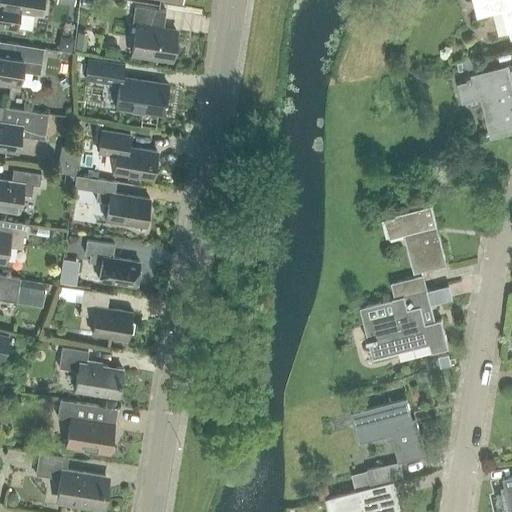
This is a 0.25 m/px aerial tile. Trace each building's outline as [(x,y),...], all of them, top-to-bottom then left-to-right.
[(0,0),(0,26),(16,29),(19,11),(41,14),(42,0),(0,0)] [(82,0),(82,7),(91,8),(92,0),(82,0)] [(511,0),(473,0),(478,17),(504,11),(509,33),(511,31),(511,0)] [(172,60),(176,31),(163,29),(166,11),(135,6),(132,24),(136,25),(131,53),(172,60)] [(73,40),(67,39),(60,44),(59,50),(71,51),(73,40)] [(40,74),(41,63),(44,48),(14,44),(12,57),(0,55),(0,83),(18,86),(21,71),(40,74)] [(163,113),(168,84),(122,77),(123,65),(88,59),(85,78),(119,83),(116,107),(163,113)] [(462,63),(464,71),(475,68),(473,60),(462,63)] [(482,98),(487,96),(493,121),(488,122),(492,137),(511,132),(511,65),(467,77),(469,82),(459,85),(464,102),(482,98)] [(0,149),(17,152),(20,136),(44,140),(48,113),(3,106),(0,105),(0,149)] [(153,178),(157,151),(127,146),(129,134),(101,130),(98,152),(116,155),(113,172),(153,178)] [(75,161),(59,158),(57,172),(73,174),(75,161)] [(31,196),(33,184),(39,185),(41,173),(13,168),(11,180),(0,178),(0,207),(19,211),(22,194),(31,196)] [(65,174),(48,171),(46,181),(63,184),(65,174)] [(145,226),(149,198),(114,193),(116,181),(76,175),(74,187),(97,190),(96,200),(108,202),(106,220),(145,226)] [(418,271),(445,265),(431,205),(396,214),(395,213),(383,215),(384,219),(385,218),(389,237),(408,233),(418,271)] [(21,248),(25,223),(0,219),(0,259),(5,260),(7,246),(21,248)] [(72,245),(77,242),(77,238),(69,237),(68,245),(72,245)] [(136,285),(139,261),(112,257),(114,244),(87,239),(85,253),(90,254),(89,262),(101,263),(99,279),(136,285)] [(61,278),(78,281),(83,258),(66,254),(61,278)] [(0,299),(16,302),(20,278),(0,274),(0,299)] [(393,282),(396,297),(428,289),(424,275),(393,282)] [(127,339),(132,311),(107,307),(109,293),(83,289),(79,314),(95,316),(92,333),(127,339)] [(395,299),(361,307),(368,339),(365,340),(366,343),(369,343),(373,359),(430,344),(432,352),(449,348),(441,319),(425,323),(420,306),(432,303),(428,291),(428,289),(396,297),(394,297),(395,299)] [(0,358),(3,359),(8,336),(0,333),(0,358)] [(118,396),(122,368),(86,362),(88,350),(62,346),(59,367),(78,370),(75,390),(118,396)] [(441,367),(451,365),(450,359),(449,355),(439,357),(441,367)] [(399,462),(410,459),(425,455),(416,419),(412,420),(407,398),(352,412),(360,443),(392,435),(399,462)] [(56,418),(70,420),(66,444),(109,451),(114,424),(108,424),(110,407),(59,399),(56,418)] [(100,508),(105,475),(66,469),(68,457),(39,452),(35,474),(64,478),(60,502),(100,508)] [(391,482),(394,481),(403,478),(399,462),(367,470),(371,487),(391,482)] [(391,482),(371,487),(329,497),(332,511),(342,511),(364,507),(365,511),(398,511),(395,496),(391,482)] [(7,497),(6,501),(8,505),(12,506),(17,503),(18,499),(15,495),(11,494),(7,497)]
